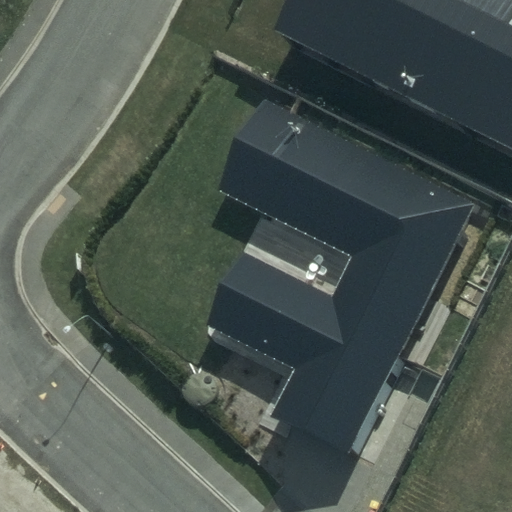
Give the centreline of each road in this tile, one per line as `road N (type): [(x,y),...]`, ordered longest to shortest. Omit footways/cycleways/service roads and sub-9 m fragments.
road 1 (residential): [(0,351),(158,511)]
road 2 (residential): [(0,184),(122,0)]
